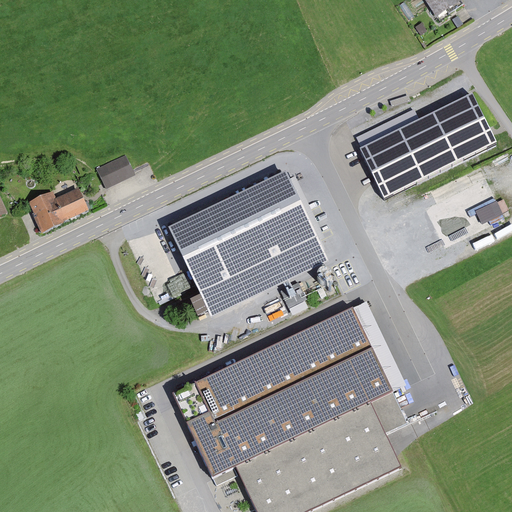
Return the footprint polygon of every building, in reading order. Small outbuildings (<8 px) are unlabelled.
[(456,0),(422,0),(433,19),(459,5),(456,0)] [(494,144),(470,95),(361,149),(385,198),(494,144)] [(125,159),(97,172),(105,190),(133,178),(125,159)] [(505,224),(481,174),(423,203),(432,222),(425,225),(440,256),(505,224)] [(326,261),(286,176),(173,229),(213,315),(326,261)] [(52,194),(26,205),(39,236),(61,227),(60,224),(87,214),(77,191),(55,200),(52,194)] [(307,277),(293,282),(295,289),(309,284),(307,277)] [(191,301),(197,314),(207,309),(202,296),(191,301)] [(409,424),(353,309),(175,395),(218,483),(241,472),(260,511),(303,511),(398,466),(384,436),(409,424)]
